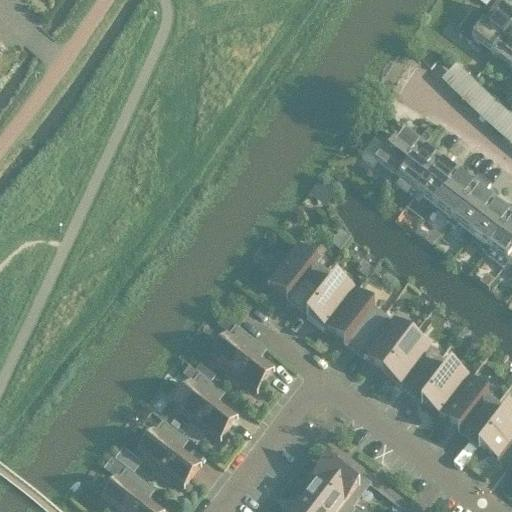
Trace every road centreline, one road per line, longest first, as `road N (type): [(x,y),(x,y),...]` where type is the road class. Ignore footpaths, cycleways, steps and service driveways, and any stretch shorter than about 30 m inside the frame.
road 1 (residential): [(222,511),(321,383),(488,511)]
road 2 (unclassified): [(0,148),(104,0)]
